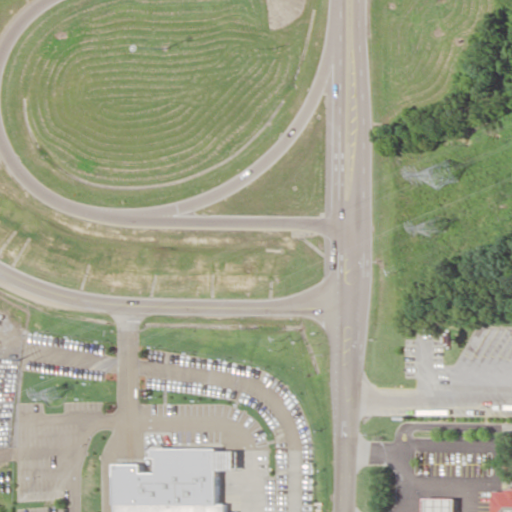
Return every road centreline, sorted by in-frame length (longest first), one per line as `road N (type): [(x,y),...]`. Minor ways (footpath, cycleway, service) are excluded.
road 1 (motorway): [(345,226),(132,219),(85,212),(29,183),(0,141),(12,31),(45,0)]
road 2 (tertiary): [(350,0),(343,511)]
road 3 (motorway): [(0,194),(44,219),(122,241),(345,254)]
road 4 (tertiary): [(0,268),(88,300),(346,311)]
road 5 (motorway): [(350,7),(313,95),(258,165),(225,188),(132,219)]
